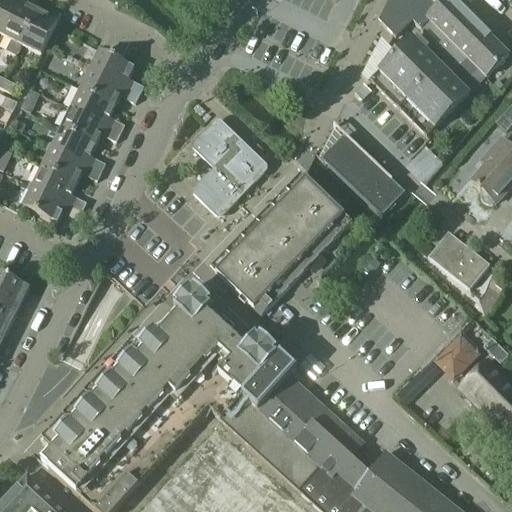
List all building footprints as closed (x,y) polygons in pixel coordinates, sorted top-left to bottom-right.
[(0,0),(0,36),(2,38),(21,0),(0,0)] [(21,48),(39,13),(27,7),(29,3),(23,0),(21,0),(2,38),(12,43),(6,54),(17,60),(23,48),(21,48)] [(182,9),(186,0),(173,0),(172,4),(182,9)] [(509,58),(451,0),(393,0),(381,26),(396,41),(413,24),(471,82),(480,73),(486,80),(509,58)] [(21,48),(23,48),(41,57),(61,18),(53,15),(51,19),(39,13),(21,48)] [(381,72),(371,83),(371,84),(427,140),(470,97),(462,90),(465,88),(422,44),(416,38),(413,41),(400,54),(381,72)] [(86,72),(140,98),(144,90),(129,83),(135,71),(101,54),(92,71),(88,69),(86,72)] [(48,79),(57,61),(48,56),(40,75),(48,79)] [(136,107),(140,98),(86,72),(85,75),(89,78),(81,93),(115,110),(121,99),(136,107)] [(4,82),(0,90),(11,96),(16,87),(4,82)] [(67,111),(121,137),(125,129),(110,121),(115,110),(81,93),(72,89),(63,108),(67,111)] [(13,115),(18,106),(7,100),(2,109),(13,115)] [(31,115),(35,104),(27,100),(22,111),(31,115)] [(117,146),(121,137),(67,111),(65,114),(70,116),(62,132),(96,149),(102,138),(117,146)] [(16,122),(12,130),(21,134),(25,126),(16,122)] [(220,219),(266,171),(218,125),(194,149),(218,172),(195,195),(220,219)] [(382,220),(386,216),(406,196),(392,183),(393,182),(335,127),(334,128),(344,138),(322,162),(382,220)] [(48,149),(102,176),(106,168),(91,160),(96,149),(62,132),(54,148),(50,146),(48,149)] [(495,159),(472,185),(482,193),(481,195),(481,196),(481,198),(481,200),(482,202),(482,203),(484,205),(485,206),(486,207),(488,207),(490,207),(492,207),(493,207),(495,206),(497,206),(498,204),(499,203),(511,188),(511,150),(502,142),(491,155),(495,159)] [(98,184),(102,176),(48,149),(46,153),(51,155),(43,171),(77,188),(83,177),(98,184)] [(2,151),(0,155),(0,171),(3,173),(12,156),(2,151)] [(29,188),(83,215),(87,206),(72,199),(77,188),(43,171),(35,187),(31,185),(29,188)] [(262,319),(352,225),(306,180),(216,275),(262,319)] [(79,223),(83,215),(29,188),(27,192),(31,194),(23,210),(58,227),(63,216),(79,223)] [(471,294),(491,268),(449,235),(429,261),(471,294)] [(0,276),(0,300),(25,313),(29,305),(24,302),(30,291),(0,276)] [(49,438),(42,445),(53,455),(43,466),(93,511),(118,511),(209,412),(221,423),(281,358),(258,337),(250,347),(209,310),(212,306),(195,291),(193,293),(190,291),(174,308),(177,310),(174,313),(176,314),(170,320),(164,326),(157,330),(149,334),(142,339),(134,345),(128,351),(127,351),(111,368),(112,369),(107,374),(106,374),(90,391),(91,392),(86,397),(85,397),(69,414),(70,415),(65,420),(64,420),(48,437),(49,438)] [(0,300),(0,324),(11,330),(16,319),(21,321),(25,313),(0,300)] [(0,324),(0,348),(6,352),(10,343),(5,341),(11,330),(0,324)] [(501,368),(510,359),(492,342),(484,350),(501,368)] [(281,358),(221,423),(299,495),(318,511),(458,511),(387,456),(370,477),(352,461),(365,447),(290,380),(297,372),(281,358)] [(511,386),(488,363),(460,392),(511,442),(511,386)] [(0,511),(65,511),(28,477),(0,507),(0,511)]
